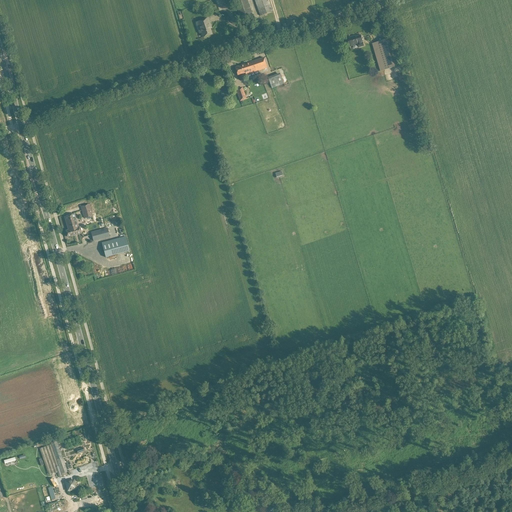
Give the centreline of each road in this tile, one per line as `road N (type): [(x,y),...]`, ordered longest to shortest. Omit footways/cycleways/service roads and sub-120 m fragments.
road 1 (secondary): [(126,511),(20,125)]
road 2 (unclassified): [(20,125),(390,0)]
